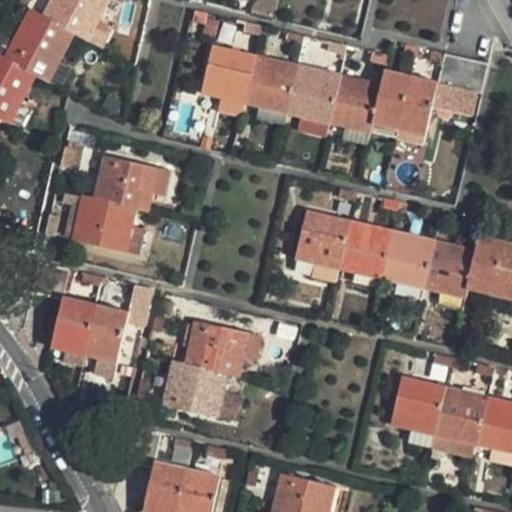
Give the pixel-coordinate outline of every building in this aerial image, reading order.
[(90,39),(111,0),(51,0),(43,15),(77,32),(90,39)] [(51,81),(77,32),(43,15),(32,9),(6,57),(39,74),(51,81)] [(214,37),(218,19),(206,16),(202,35),(214,37)] [(262,35),(264,27),(247,22),(245,31),(262,35)] [(304,45),(305,37),(289,32),(287,41),(304,45)] [(346,54),(348,46),(331,43),(329,51),(346,54)] [(418,55),(420,47),(407,44),(405,52),(418,55)] [(246,104),(258,56),(213,46),(202,93),(220,98),(218,110),(244,116),(246,104)] [(443,61),(438,81),(439,83),(482,94),(490,64),(445,53),(434,50),(432,59),(443,61)] [(387,65),(389,56),(373,53),(371,61),(387,65)] [(0,54),(0,115),(0,116),(12,122),(39,74),(6,57),(0,54)] [(288,114),(299,65),(258,56),(246,104),(258,106),(288,114)] [(330,123),(340,76),(299,65),(288,114),(300,117),(297,129),(327,136),(330,123)] [(399,139),(401,128),(413,75),(387,68),(382,85),(374,122),(371,132),(399,139)] [(424,144),(439,83),(438,81),(413,75),(401,128),(399,139),(424,144)] [(371,132),(374,122),(382,85),(340,76),(330,123),(347,127),(371,132)] [(255,118),(285,126),(288,114),(258,106),(255,118)] [(344,140),(368,146),(371,132),(347,127),(344,140)] [(64,161),(72,162),(76,147),(67,146),(64,161)] [(96,198),(137,208),(150,211),(154,192),(160,169),(107,155),(96,198)] [(160,169),(154,192),(167,195),(172,172),(160,169)] [(355,201),(357,192),(343,189),(342,198),(355,201)] [(71,192),(61,234),(71,237),(81,194),(71,192)] [(133,224),(137,208),(96,198),(81,194),(71,237),(126,251),(133,224)] [(399,211),(400,203),(384,199),(383,207),(399,211)] [(400,203),(399,211),(406,213),(408,204),(400,203)] [(440,221),(443,213),(426,209),(425,218),(440,221)] [(338,270),(350,221),(309,211),(298,260),(338,270)] [(511,221),(511,214),(500,211),(498,219),(511,221)] [(47,232),(55,234),(59,217),(50,216),(47,232)] [(480,230),(483,222),(469,219),(466,227),(480,230)] [(382,280),(394,232),(350,221),(338,270),(382,280)] [(133,224),(126,251),(142,255),(149,228),(133,224)] [(424,292),(436,242),(394,232),(382,280),(424,292)] [(480,235),(476,251),(468,289),(495,295),(508,242),(480,235)] [(465,301),(468,289),(476,251),(436,242),(424,292),(440,296),(438,305),(462,311),(465,301)] [(511,298),(511,242),(508,242),(495,295),(511,298)] [(39,261),(33,291),(61,298),(62,294),(68,268),(39,261)] [(98,284),(100,276),(82,272),(80,279),(98,284)] [(132,292),(128,310),(94,302),(83,353),(116,361),(125,322),(142,325),(151,287),(135,284),(117,280),(115,288),(132,292)] [(94,302),(62,294),(61,298),(51,345),(83,353),(94,302)] [(172,302),(162,299),(159,310),(157,310),(153,329),(161,330),(165,312),(170,313),(172,302)] [(250,332),(195,320),(185,363),(227,373),(239,376),(244,359),(250,332)] [(256,362),(263,335),(250,332),(244,359),(256,362)] [(448,367),(451,358),(433,354),(431,363),(448,367)] [(217,416),(227,373),(185,363),(174,361),(164,403),(217,416)] [(493,369),(476,365),(475,373),(491,377),(493,369)] [(433,436),(444,388),(402,379),(391,426),(411,431),(433,436)] [(149,382),(141,380),(137,397),(145,399),(149,382)] [(477,447),(487,399),(444,388),(433,436),(451,441),(448,452),(474,459),(477,447)] [(511,404),(487,399),(477,447),(494,451),(511,455),(511,404)] [(129,428),(121,461),(151,467),(152,464),(159,435),(129,428)] [(409,442),(431,448),(433,436),(411,431),(409,442)] [(431,448),(448,452),(451,441),(433,436),(431,448)] [(173,447),(190,451),(192,443),(175,439),(173,447)] [(223,458),(224,450),(207,446),(205,455),(223,458)] [(511,472),(511,455),(494,451),(490,468),(511,472)] [(142,510),(150,511),(176,511),(185,472),(152,464),(151,467),(142,510)] [(258,469),(249,467),(245,485),(255,487),(258,469)] [(212,511),(219,479),(185,472),(176,511),(212,511)] [(328,511),(334,488),(280,474),(270,511),(328,511)] [(338,511),(343,490),(334,488),(328,511),(338,511)]
